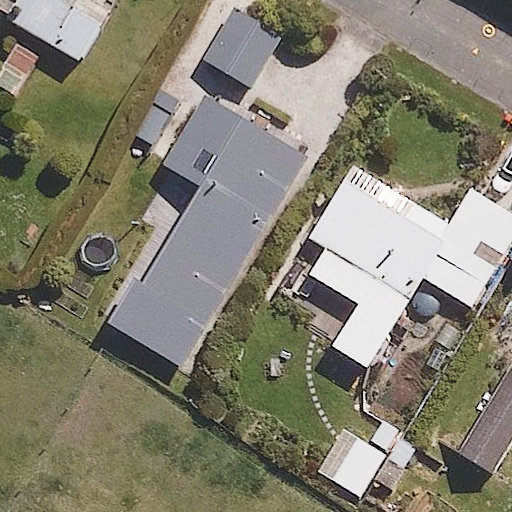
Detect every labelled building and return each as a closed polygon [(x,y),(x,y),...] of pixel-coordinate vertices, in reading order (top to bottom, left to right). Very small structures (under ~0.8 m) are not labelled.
[(0,0),(0,10),(83,60),(113,10),(96,0),(0,0)] [(283,38),(239,11),(210,60),(253,86),(283,38)] [(183,102),(162,89),(134,136),(155,148),(183,102)] [(210,95),(167,162),(206,187),(117,326),(185,370),(306,157),(210,95)] [(406,309),(427,276),(474,306),(511,245),(511,210),(477,189),(454,226),(417,203),(359,167),(315,237),(331,248),(315,274),(363,304),(337,346),(371,366),(406,309)] [(511,363),(458,446),(446,438),(440,448),(506,491),(511,482),(511,472),(505,468),(511,457),(511,363)] [(384,415),(367,443),(347,430),(322,472),(363,497),(375,477),(393,488),(417,448),(403,439),(391,457),(388,455),(405,428),(384,415)]
